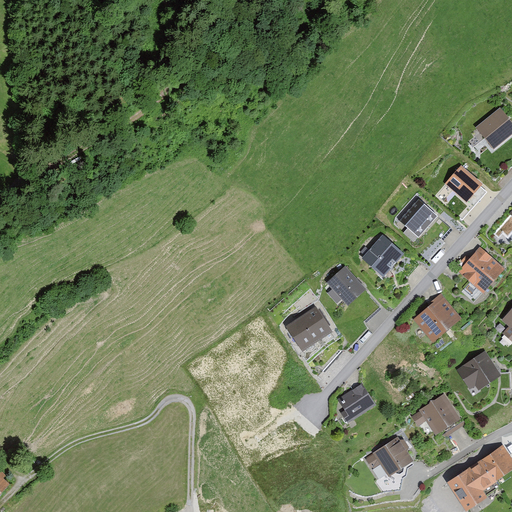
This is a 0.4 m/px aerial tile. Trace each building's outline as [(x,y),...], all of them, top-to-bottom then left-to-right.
[(511,118),(504,109),(480,129),(498,151),(511,140),(511,118)] [(464,166),(448,184),(471,203),(486,185),(464,166)] [(436,216),(418,200),(401,220),(419,236),(436,216)] [(386,235),(365,259),(387,278),(408,253),(386,235)] [(509,269),(483,247),(462,272),(488,294),(509,269)] [(348,266),(329,283),(334,289),(329,293),(340,304),(344,300),(351,307),(370,290),(348,266)] [(444,295),(416,320),(435,342),(464,317),(444,295)] [(330,331),(316,309),(288,326),(303,349),(330,331)] [(511,310),(503,321),(509,326),(504,332),(511,338),(511,310)] [(487,351),(459,370),(473,391),(478,387),(482,392),(505,377),(487,351)] [(366,384),(342,401),(348,411),(344,414),(351,425),(380,405),(366,384)] [(445,395),(413,416),(420,427),(427,422),(438,438),(463,421),(445,395)] [(400,437),(367,459),(375,470),(383,465),(392,478),(416,462),(400,437)] [(511,456),(505,446),(450,483),(468,511),(472,511),(492,499),(486,491),(511,473),(511,456)] [(0,498),(14,482),(0,470),(0,498)]
